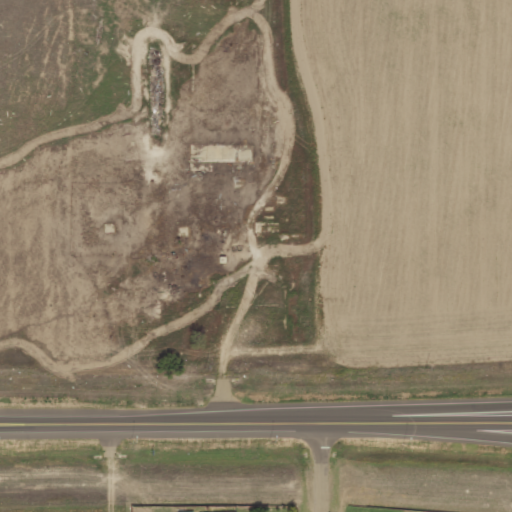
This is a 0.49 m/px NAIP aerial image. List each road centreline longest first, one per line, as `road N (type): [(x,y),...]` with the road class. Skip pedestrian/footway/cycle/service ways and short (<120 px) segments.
road 1 (trunk): [(0,425),(357,426)]
road 2 (trunk): [(357,426),(511,442)]
